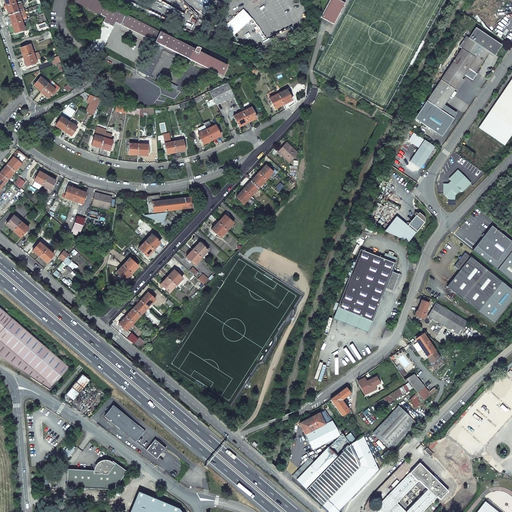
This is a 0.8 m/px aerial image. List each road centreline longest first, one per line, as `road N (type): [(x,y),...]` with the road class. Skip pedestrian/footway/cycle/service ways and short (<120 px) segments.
road 1 (motorway): [(293,511),(0,263)]
road 2 (motorway): [(0,279),(273,511)]
road 3 (residential): [(449,223),(430,246),(400,327),(383,350),(299,411),(231,438)]
road 4 (residential): [(34,117),(75,149),(146,165),(186,161),(251,132)]
road 5 (residential): [(354,511),(511,351)]
road 6 (residential): [(15,386),(52,401),(193,500)]
road 7 (residential): [(511,55),(425,190),(449,223)]
road 8 (residential): [(197,181),(160,188),(104,183),(58,167),(15,139)]
road 9 (residential): [(231,438),(99,325)]
road 10 (residential): [(99,325),(209,208)]
road 11 (unknown): [(241,435),(303,290)]
road 12 (residential): [(99,325),(0,240)]
road 13 (residential): [(15,386),(26,511)]
